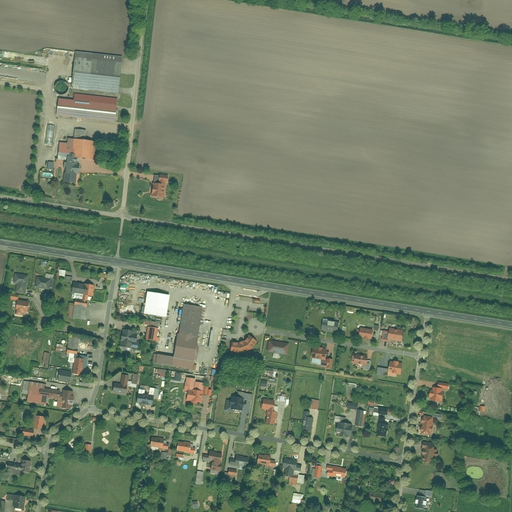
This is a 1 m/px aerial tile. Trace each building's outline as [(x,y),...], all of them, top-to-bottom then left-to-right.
[(76,53),(72,89),(117,94),(121,58),(76,53)] [(62,96),(70,88),(62,80),(53,88),(62,96)] [(57,99),(55,116),(114,123),(116,105),(57,99)] [(46,143),(52,144),(54,126),(48,125),(46,143)] [(73,140),(85,141),(86,131),(74,130),(73,140)] [(71,159),(91,160),(92,143),(73,141),(71,159)] [(58,143),(57,158),(71,159),(72,144),(58,143)] [(78,160),(65,159),(64,184),(77,184),(78,160)] [(159,176),(158,183),(167,184),(168,177),(159,176)] [(152,184),(150,198),(162,199),(164,186),(152,184)] [(29,276),(17,274),(15,282),(19,283),(18,291),(26,293),(29,276)] [(51,279),(38,277),(37,287),(50,289),(50,287),(51,279)] [(86,285),(74,283),(72,292),(85,294),(86,285)] [(86,285),(85,294),(90,295),(93,295),(95,286),(86,285)] [(147,293),(143,315),(165,319),(169,296),(147,293)] [(77,299),(76,305),(88,307),(89,300),(84,300),(77,299)] [(30,302),(19,301),(18,312),(19,312),(18,315),(24,316),(24,312),(29,313),(30,302)] [(88,307),(76,305),(74,318),(86,319),(88,307)] [(203,308),(183,305),(179,337),(198,340),(203,308)] [(293,326),(296,311),(290,310),(287,325),(293,326)] [(293,326),(299,327),(302,312),(296,311),(293,326)] [(340,323),(325,320),(322,332),(338,335),(340,323)] [(158,330),(148,328),(146,341),(156,342),(158,330)] [(374,331),(361,329),(359,338),(372,341),(374,331)] [(406,332),(391,330),(389,342),(403,344),(406,332)] [(136,333),(122,332),(121,352),(135,353),(136,333)] [(70,347),(69,351),(79,352),(81,338),(71,337),(71,341),(70,347)] [(177,337),(174,359),(195,362),(198,340),(179,337),(177,337)] [(230,354),(237,356),(247,355),(253,350),(258,345),(248,338),(245,342),(240,346),(234,344),(230,354)] [(290,345),(270,342),(268,353),(288,357),(290,345)] [(329,352),(315,350),(313,360),(328,362),(329,352)] [(153,355),(152,365),(194,372),(195,362),(174,359),(153,355)] [(368,357),(355,355),(353,366),(366,368),(368,357)] [(75,363),(73,374),(82,375),(85,359),(76,358),(75,363)] [(396,374),(400,374),(402,365),(391,363),(390,370),(383,369),(382,376),(396,378),(396,374)] [(158,376),(162,377),(161,380),(165,380),(167,370),(159,369),(158,376)] [(72,372),(61,371),(60,381),(71,382),(72,372)] [(122,376),(120,385),(114,384),(113,393),(127,395),(128,388),(126,387),(128,377),(122,376)] [(183,392),(187,393),(185,402),(189,402),(189,404),(197,406),(197,404),(201,404),(202,396),(208,397),(210,391),(207,390),(208,387),(204,387),(204,384),(195,383),(195,380),(187,378),(186,383),(184,383),(183,392)] [(30,394),(32,382),(25,381),(23,393),(30,394)] [(47,385),(32,382),(30,394),(45,396),(46,389),(47,385)] [(60,391),(46,389),(45,396),(48,397),(59,399),(60,394),(60,391)] [(444,391),(433,389),(431,406),(442,407),(444,391)] [(59,399),(58,407),(71,409),(72,405),(75,405),(76,398),(73,397),(74,392),(64,390),(63,395),(60,394),(59,399)] [(29,402),(47,405),(48,397),(45,396),(30,394),(29,402)] [(138,394),(136,404),(152,407),(154,397),(138,394)] [(229,409),(241,411),(243,399),(232,397),(231,401),(230,401),(229,409)] [(310,409),(318,410),(320,401),(312,399),(310,409)] [(266,424),(274,425),(274,419),(275,419),(277,408),(273,407),(274,402),(263,400),(262,403),(261,404),(261,407),(262,409),(267,409),(266,416),(267,416),(266,424)] [(379,414),(388,416),(389,409),(381,407),(379,414)] [(364,427),(367,411),(358,409),(356,426),(364,427)] [(312,425),(313,419),(309,418),(310,413),(304,412),(303,421),(304,422),(303,429),(310,430),(311,425),(312,425)] [(36,416),(34,428),(43,429),(45,417),(36,416)] [(348,436),(350,436),(352,430),(350,430),(351,425),(348,424),(348,423),(345,423),(346,419),(336,417),(335,422),(339,423),(337,434),(339,434),(339,435),(348,437),(348,436)] [(434,419),(423,417),(420,436),(432,438),(434,419)] [(384,424),(385,419),(380,418),(378,427),(379,427),(377,435),(385,437),(386,431),(387,431),(388,425),(384,424)] [(151,438),(150,447),(159,448),(158,449),(168,450),(168,445),(164,444),(165,439),(157,438),(157,439),(151,438)] [(178,442),(177,451),(185,452),(185,453),(194,455),(195,449),(190,448),(191,443),(184,442),(184,443),(178,442)] [(435,450),(424,448),(421,465),(433,466),(435,450)] [(204,456),(203,461),(213,463),(211,463),(210,472),(220,473),(221,465),(219,465),(219,463),(221,464),(222,456),(209,454),(209,456),(204,456)] [(258,455),(256,464),(264,465),(264,466),(274,468),(275,462),(271,461),(272,457),(258,455)] [(235,456),(234,460),(230,459),(229,465),(247,468),(248,458),(235,456)] [(293,479),(294,471),(301,472),(302,466),(298,466),(299,462),(285,459),(284,468),(286,469),(285,477),(293,479)] [(31,463),(22,461),(19,472),(29,474),(31,463)] [(322,468),(316,466),(314,478),(320,479),(322,468)] [(328,472),(327,477),(345,479),(347,470),(341,469),(341,468),(328,466),(327,471),(328,472)] [(198,471),(195,484),(201,485),(204,472),(198,471)] [(294,494),(292,504),(300,505),(302,495),(294,494)] [(369,503),(381,504),(382,496),(370,495),(369,503)] [(25,498),(15,496),(12,508),(23,511),(25,498)] [(428,498),(417,496),(415,509),(426,511),(428,498)]
